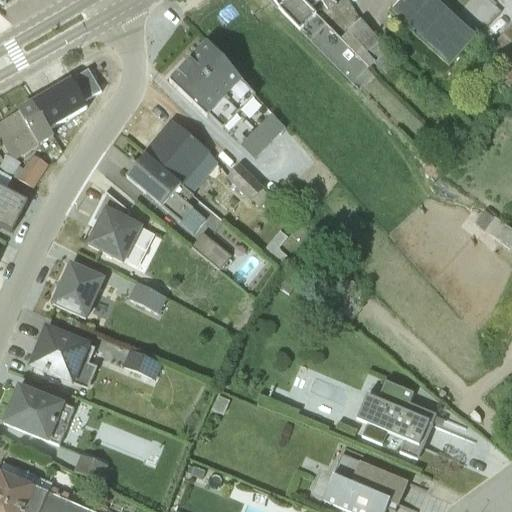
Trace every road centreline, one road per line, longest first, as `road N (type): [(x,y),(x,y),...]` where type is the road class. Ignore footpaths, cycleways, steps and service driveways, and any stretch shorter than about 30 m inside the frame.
road 1 (residential): [(0,333),(73,173),(130,88),(130,51),(107,2)]
road 2 (tertiary): [(0,64),(107,2)]
